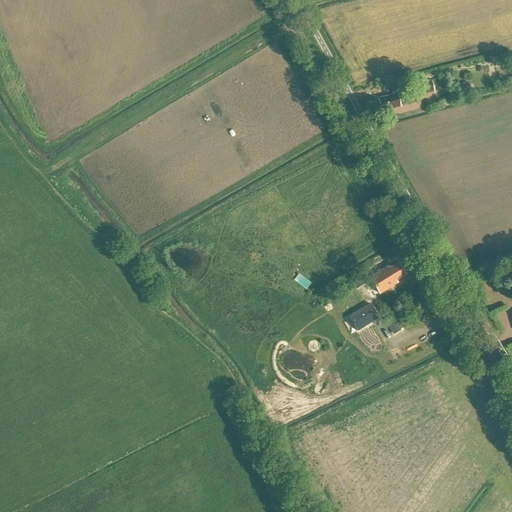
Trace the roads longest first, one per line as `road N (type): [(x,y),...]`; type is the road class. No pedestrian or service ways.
road 1 (track): [(307,511),(232,376),(140,286),(0,123)]
road 2 (unclassified): [(511,396),(278,0)]
